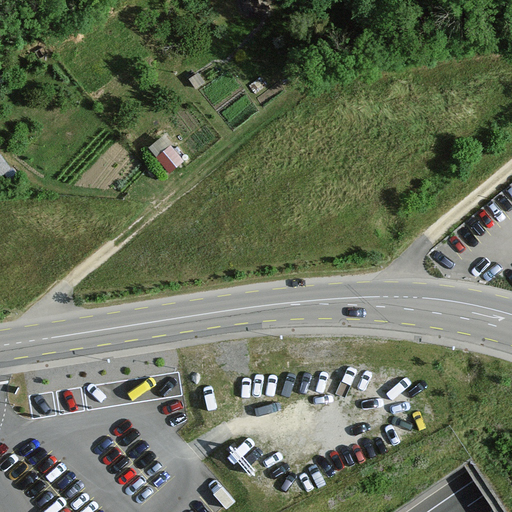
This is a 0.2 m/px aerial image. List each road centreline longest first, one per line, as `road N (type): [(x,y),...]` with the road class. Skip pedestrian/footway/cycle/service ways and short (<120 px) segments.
road 1 (residential): [(511,321),(406,302),(282,303),(0,346)]
road 2 (track): [(367,301),(511,166)]
